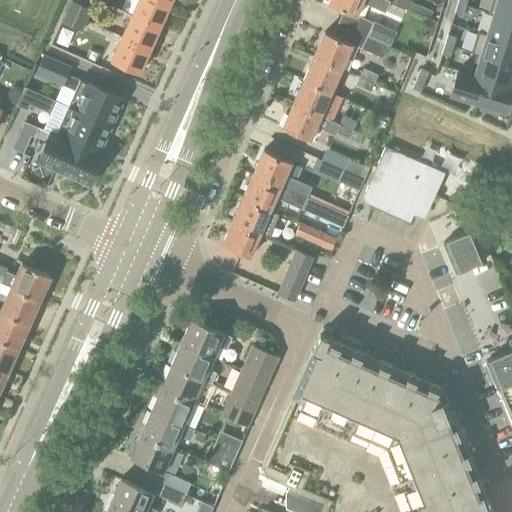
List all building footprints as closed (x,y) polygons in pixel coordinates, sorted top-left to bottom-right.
[(64,0),(63,0),(62,0),(42,44),(68,56),(71,48),(52,39),(57,28),(52,26),(64,0)] [(71,0),(67,11),(87,20),(92,9),(72,0),(71,0)] [(161,26),(171,3),(163,0),(138,0),(132,13),(161,26)] [(390,0),(329,0),(328,3),(357,15),(363,2),(386,12),(390,0)] [(511,0),(493,0),(489,13),(511,19),(511,0)] [(463,15),(466,5),(458,3),(455,13),(463,15)] [(82,31),(87,20),(67,11),(62,22),(82,31)] [(151,48),(161,26),(132,13),(122,36),(151,48)] [(511,19),(489,13),(493,15),(487,34),(478,31),(478,32),(511,42),(511,19)] [(373,21),(367,35),(389,44),(391,45),(397,31),(373,20),(373,21)] [(352,44),(325,31),(314,55),(342,67),(352,44)] [(511,42),(478,32),(472,52),(511,64),(511,42)] [(453,47),(456,36),(448,34),(445,44),(453,47)] [(383,58),(389,44),(367,35),(361,48),(383,58)] [(140,72),(151,48),(122,36),(112,59),(140,72)] [(450,56),(453,47),(445,44),(442,54),(450,56)] [(36,74),(65,87),(74,67),(66,63),(67,61),(46,52),(36,74)] [(458,70),(457,71),(485,79),(511,87),(511,86),(511,82),(511,64),(472,52),(472,53),(476,55),(470,74),(458,70)] [(348,70),(342,67),(314,55),(304,79),(331,91),(342,68),(348,70)] [(360,76),(375,82),(378,74),(364,67),(360,76)] [(421,69),(417,78),(419,79),(425,82),(429,72),(421,69)] [(450,93),(478,102),(485,79),(457,71),(450,93)] [(371,90),(375,82),(360,76),(356,84),(371,91),(371,90)] [(419,79),(417,78),(412,88),(420,91),(425,82),(419,79)] [(80,79),(68,106),(110,124),(112,119),(115,121),(122,105),(119,104),(122,98),(80,79)] [(320,116),(331,91),(304,79),(293,103),(320,116)] [(511,87),(485,79),(478,102),(505,110),(511,88),(511,87)] [(57,101),(36,92),(31,104),(52,113),(57,101)] [(320,116),(293,103),(283,127),(310,139),(316,126),(334,134),(335,131),(339,124),(320,116)] [(55,134),(97,153),(102,144),(104,145),(111,130),(108,129),(110,124),(68,106),(55,134)] [(343,114),(339,124),(353,130),(358,121),(343,114)] [(24,121),(20,130),(35,136),(39,127),(24,121)] [(350,138),(353,130),(339,124),(335,131),(350,138)] [(39,160),(55,167),(54,169),(55,170),(56,168),(91,183),(103,156),(97,153),(55,134),(55,135),(51,133),(39,160)] [(368,185),(366,188),(365,192),(369,203),(376,206),(410,221),(417,206),(428,211),(445,172),(385,145),(368,185)] [(264,149),(254,172),(281,185),(307,196),(312,186),(286,175),(292,161),(264,149)] [(345,169),(365,178),(370,168),(349,159),(345,169)] [(497,179),(511,172),(511,161),(509,163),(498,167),(493,169),(497,179)] [(360,191),(365,178),(345,169),(339,182),(360,191)] [(254,172),(243,196),(271,208),(276,198),(343,227),(348,215),(307,197),(307,196),(281,185),(254,172)] [(511,183),(498,189),(511,223),(511,183)] [(243,196),(233,220),(260,232),(269,236),(280,212),(271,208),(243,196)] [(233,220),(222,245),(250,257),(260,232),(233,220)] [(499,221),(482,222),(483,243),(499,243),(499,221)] [(295,235),(331,251),(337,238),(301,223),(295,235)] [(473,229),(443,242),(456,272),(486,259),(473,229)] [(313,257),(296,250),(278,293),(295,300),(313,257)] [(0,281),(12,286),(40,298),(50,275),(22,263),(15,278),(5,273),(8,268),(0,264),(0,281)] [(0,292),(7,296),(0,312),(29,324),(40,298),(12,286),(0,281),(0,292)] [(0,338),(19,346),(29,324),(0,312),(0,338)] [(191,319),(181,342),(213,357),(219,345),(226,348),(231,336),(191,319)] [(320,333),(262,465),(266,475),(276,480),(295,488),(326,502),(321,511),(494,511),(445,388),(320,333)] [(0,366),(8,370),(19,346),(0,338),(0,366)] [(511,347),(511,350),(487,361),(511,420),(511,339),(509,341),(511,347)] [(181,342),(171,365),(203,380),(210,382),(215,371),(208,369),(213,357),(181,342)] [(253,344),(242,369),(268,381),(268,380),(269,380),(270,379),(269,379),(278,356),(280,357),(280,355),(253,344)] [(171,365),(161,387),(194,401),(203,380),(171,365)] [(0,388),(8,370),(0,366),(0,388)] [(232,392),(258,402),(268,381),(242,369),(232,392)] [(161,387),(151,410),(184,424),(194,401),(161,387)] [(222,415),(249,426),(249,425),(248,425),(258,404),(259,404),(259,403),(258,402),(232,392),(222,415)] [(151,410),(141,433),(174,448),(180,434),(187,438),(192,427),(184,424),(151,410)] [(219,430),(216,438),(239,448),(242,440),(219,430)] [(141,433),(131,456),(148,464),(164,470),(174,448),(141,433)] [(212,465),(228,472),(239,448),(216,438),(211,449),(218,452),(212,465)] [(164,470),(159,481),(163,483),(186,493),(191,482),(167,472),(164,470)] [(121,478),(111,501),(135,511),(156,511),(158,510),(148,505),(154,492),(138,486),(121,478)] [(159,481),(154,492),(158,494),(181,504),(186,493),(163,483),(159,481)] [(198,511),(210,511),(214,505),(187,493),(186,494),(203,502),(198,511)] [(135,511),(111,501),(105,511),(135,511)]
